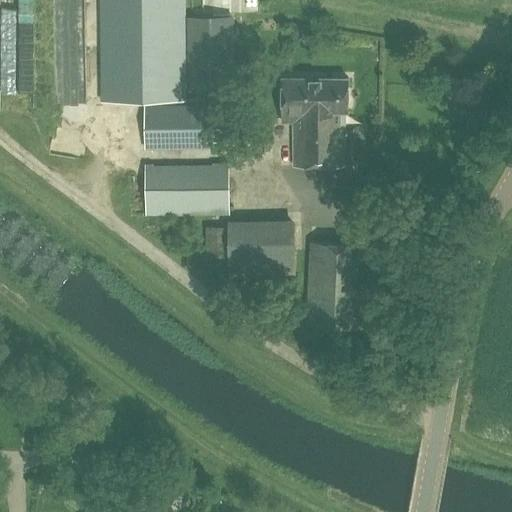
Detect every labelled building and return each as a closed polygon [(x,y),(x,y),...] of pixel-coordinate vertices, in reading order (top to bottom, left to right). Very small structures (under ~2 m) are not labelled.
[(182,0),(100,0),(102,101),(144,100),(145,148),(228,146),(227,104),(203,105),(203,98),(184,99),(182,0)] [(337,41),(335,5),(312,6),(315,43),(337,41)] [(188,15),(189,81),(236,80),(235,15),(188,15)] [(345,110),(347,110),(347,77),(282,77),(282,123),(294,123),(295,166),(344,165),(344,124),(345,124),(345,110)] [(228,163),(145,164),(146,214),(229,213),(228,163)] [(295,225),(228,227),(230,262),(230,278),(296,276),(295,225)] [(228,227),(209,227),(210,262),(230,262),(228,227)] [(366,243),(311,241),(308,325),(362,327),(366,243)] [(402,390),(406,376),(397,373),(392,387),(402,390)]
